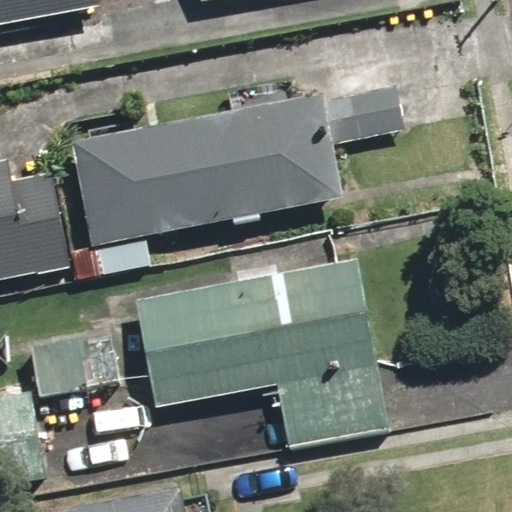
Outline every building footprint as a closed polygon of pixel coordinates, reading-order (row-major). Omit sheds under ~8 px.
[(0,0),(0,31),(100,11),(97,0),(0,0)] [(74,140),(92,242),(339,198),(321,96),(74,140)] [(0,172),(0,286),(70,273),(48,163),(0,172)] [(157,420),(277,399),(286,453),(391,434),(376,349),(373,349),(358,267),(137,306),(157,420)] [(97,338),(35,344),(40,399),(102,393),(97,338)] [(30,397),(0,402),(0,487),(45,480),(30,397)] [(180,511),(178,499),(113,511),(180,511)]
